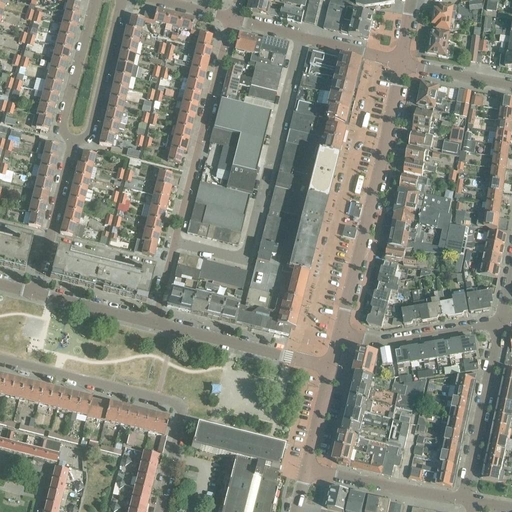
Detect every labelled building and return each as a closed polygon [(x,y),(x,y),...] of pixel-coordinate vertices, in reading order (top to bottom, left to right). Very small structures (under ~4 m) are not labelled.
[(268,15),(280,18),(281,13),(269,10),(271,3),(269,3),(258,0),(250,0),(248,10),(268,15)] [(346,0),(343,0),(337,1),(330,2),(330,4),(345,8),(346,4),(356,5),(365,7),(394,3),(394,0),(348,0),(347,0),(346,0)] [(480,0),(468,2),(469,10),(482,8),(480,0)] [(497,13),(498,2),(487,0),(486,11),(497,13)] [(68,1),(68,2),(65,13),(76,15),(80,4),(68,1)] [(328,11),(327,13),(334,14),(333,19),(370,28),(373,16),(374,16),(345,8),(330,4),(328,11)] [(283,6),(281,13),(280,18),(301,23),(304,12),(283,6)] [(434,17),(433,17),(451,20),(452,13),(455,13),(456,7),(450,6),(450,8),(440,7),(440,8),(437,7),(436,10),(435,10),(435,11),(433,12),(433,16),(434,17)] [(155,15),(149,13),(147,24),(152,25),(153,22),(165,25),(168,14),(156,11),(155,15)] [(65,13),(62,24),(76,28),(79,16),(76,15),(65,13)] [(330,31),(333,19),(334,14),(327,13),(323,29),(330,31)] [(178,28),(181,17),(168,14),(165,25),(164,30),(171,32),(172,27),(178,28)] [(131,18),(128,29),(140,31),(142,21),(143,19),(131,17),(131,18)] [(193,20),(181,17),(178,28),(190,32),(189,34),(194,35),(196,30),(191,29),(193,20)] [(434,19),(432,19),(432,23),(433,24),(433,25),(434,25),(434,28),(437,29),(437,30),(453,32),(453,27),(450,26),(451,20),(433,17),(434,19)] [(367,40),(370,28),(333,19),(330,31),(340,33),(340,34),(367,40)] [(55,34),(59,35),(73,40),(76,28),(62,24),(60,30),(57,29),(55,34)] [(137,43),(140,31),(128,29),(126,28),(123,40),(137,43)] [(199,36),(197,46),(208,48),(211,36),(200,34),(200,31),(196,30),(194,35),(199,36)] [(500,36),(499,42),(505,43),(509,44),(511,44),(511,32),(511,33),(511,32),(505,32),(503,31),(502,36),(500,36)] [(428,43),(447,46),(448,39),(451,40),(452,35),(436,32),(436,33),(430,33),(430,35),(429,35),(429,36),(430,36),(430,38),(429,38),(430,38),(429,40),(429,41),(429,43),(428,43)] [(59,35),(55,47),(69,51),(73,40),(59,35)] [(256,66),(256,63),(262,39),(255,37),(255,39),(239,35),(235,50),(247,53),(246,59),(250,60),(249,64),(256,66)] [(472,36),(471,49),(478,50),(479,41),(480,37),(479,37),(473,37),(472,36)] [(262,39),(256,63),(281,70),(288,45),(262,39)] [(123,40),(121,51),(135,54),(137,43),(123,40)] [(487,53),(488,42),(479,41),(478,50),(478,51),(482,52),(487,53)] [(438,57),(440,57),(452,59),(454,47),(447,46),(428,43),(429,43),(429,45),(428,45),(429,45),(428,47),(428,48),(428,49),(427,49),(427,50),(428,50),(427,54),(426,54),(427,54),(427,55),(439,56),(438,57)] [(197,46),(194,57),(208,61),(211,49),(208,48),(197,46)] [(55,47),(52,59),(66,63),(69,51),(55,47)] [(471,49),(469,62),(477,63),(477,58),(478,52),(478,51),(478,50),(471,49)] [(306,63),(302,76),(355,89),(361,63),(309,50),(306,63)] [(24,51),(23,58),(28,60),(32,61),(34,54),(30,53),(24,51)] [(132,66),(135,54),(121,51),(118,63),(132,66)] [(173,52),(167,51),(165,60),(170,61),(171,57),(174,57),(174,55),(173,55),(173,52)] [(501,55),(499,67),(501,67),(504,68),(511,69),(511,56),(507,55),(504,55),(501,55)] [(191,69),(205,73),(208,61),(194,57),(188,56),(186,65),(182,64),(182,62),(175,60),(174,64),(191,69)] [(49,70),(63,74),(66,63),(52,59),(51,64),(48,63),(46,69),(49,70)] [(246,66),(255,68),(256,66),(249,64),(231,59),(220,100),(242,105),(244,98),(238,96),(237,99),(235,99),(238,87),(249,90),(250,87),(252,81),(240,78),(242,69),(245,70),(246,66)] [(118,63),(115,75),(129,78),(129,77),(135,79),(138,67),(132,66),(118,63)] [(254,71),(279,77),(281,70),(256,63),(256,66),(255,68),(254,71)] [(183,79),(202,84),(205,73),(191,69),(189,75),(184,74),(183,79)] [(49,70),(46,81),(60,85),(63,74),(49,70)] [(254,71),(252,81),(250,87),(275,93),(279,77),(254,71)] [(18,75),(14,86),(20,88),(23,76),(18,75)] [(115,75),(112,87),(127,90),(128,82),(134,84),(135,79),(129,77),(129,78),(115,75)] [(302,76),(299,88),(352,101),(355,89),(302,76)] [(43,93),(57,97),(60,85),(46,81),(40,79),(37,91),(43,93)] [(180,91),(199,96),(202,84),(183,79),(180,91)] [(420,91),(419,95),(436,98),(442,99),(445,100),(446,95),(437,93),(438,88),(422,85),(421,86),(420,86),(420,89),(420,91)] [(112,87),(110,99),(124,102),(127,90),(112,87)] [(275,93),(250,87),(249,90),(247,97),(273,103),(275,93)] [(307,103),(348,114),(349,114),(352,101),(299,88),(296,100),(307,103)] [(459,89),(456,102),(462,103),(465,91),(459,89)] [(18,93),(13,91),(12,91),(11,97),(18,99),(20,93),(18,93)] [(182,104),(196,108),(199,96),(180,91),(177,102),(182,103),(182,104)] [(471,92),(465,91),(462,103),(463,104),(468,105),(471,92)] [(35,103),(40,105),(54,109),(57,97),(43,93),(41,100),(36,98),(35,103)] [(417,100),(417,104),(417,105),(417,106),(434,109),(434,104),(441,106),(442,99),(436,98),(419,95),(418,100),(417,100)] [(473,99),(471,106),(476,107),(481,108),(483,99),(473,97),(473,99)] [(244,98),(242,105),(270,113),(272,105),(244,98)] [(511,99),(499,98),(497,110),(500,111),(511,112),(511,99)] [(121,113),(124,102),(110,99),(107,110),(121,113)] [(270,113),(242,105),(220,100),(213,129),(239,136),(263,142),(270,113)] [(307,103),(296,100),(293,113),(297,114),(304,116),(343,126),(345,118),(347,119),(348,114),(307,103)] [(196,108),(182,104),(179,116),(193,119),(196,108)] [(36,116),(39,117),(51,120),(54,109),(40,105),(36,116)] [(121,113),(107,110),(104,121),(119,125),(119,124),(120,118),(125,119),(126,119),(127,115),(121,113)] [(414,121),(433,125),(434,120),(432,120),(433,113),(417,110),(416,111),(415,112),(415,115),(415,116),(414,121)] [(511,112),(500,111),(499,116),(496,116),(496,121),(511,123),(511,112)] [(299,133),(341,144),(345,131),(342,130),(343,126),(304,116),(297,114),(293,113),(289,130),(299,133)] [(31,127),(47,132),(51,120),(39,117),(36,116),(34,115),(31,127)] [(179,116),(176,127),(190,131),(193,119),(179,116)] [(104,133),(113,136),(116,136),(117,130),(124,131),(125,126),(119,124),(119,125),(104,121),(104,125),(102,133),(104,133)] [(433,125),(414,121),(413,125),(412,126),(411,129),(412,130),(412,132),(429,135),(430,129),(432,129),(433,125)] [(511,125),(511,123),(496,121),(495,127),(498,127),(497,134),(510,136),(511,125)] [(176,127),(173,139),(187,143),(190,131),(176,127)] [(223,147),(235,150),(236,150),(239,136),(213,129),(209,143),(223,147)] [(451,129),(449,141),(461,144),(464,131),(451,129)] [(341,144),(299,133),(289,130),(285,143),(296,146),(338,157),(341,144)] [(21,135),(11,131),(10,137),(20,140),(21,135)] [(104,133),(102,133),(99,145),(104,146),(116,149),(117,142),(115,141),(116,136),(113,136),(104,133)] [(431,150),(433,138),(412,134),(411,139),(409,139),(409,143),(409,144),(409,145),(431,150)] [(510,136),(497,134),(496,138),(493,137),(492,145),(509,147),(510,136)] [(255,175),(263,142),(239,136),(236,150),(235,150),(231,169),(255,175)] [(170,150),(182,153),(185,153),(187,143),(173,139),(168,138),(165,149),(170,150)] [(464,147),(463,152),(465,152),(474,154),(476,142),(471,141),(465,140),(464,147)] [(444,141),(442,152),(442,154),(459,157),(460,151),(461,144),(449,141),(444,141)] [(54,158),(57,146),(41,142),(38,155),(43,156),(43,155),(54,158)] [(269,210),(267,216),(261,239),(256,261),(261,262),(308,275),(320,229),(322,223),(338,157),(296,146),(285,143),(269,210)] [(491,150),(490,155),(494,156),(494,157),(507,159),(509,147),(492,145),(492,150),(491,150)] [(223,147),(217,170),(228,173),(230,173),(231,169),(235,150),(223,147)] [(427,158),(428,152),(408,148),(407,154),(406,155),(405,157),(406,159),(406,160),(423,164),(424,157),(427,158)] [(139,152),(130,150),(127,149),(126,156),(138,158),(139,152)] [(168,162),(179,165),(182,153),(170,150),(168,162)] [(95,156),(84,153),(81,165),(92,168),(95,156)] [(55,171),(58,159),(54,158),(43,155),(43,156),(42,162),(36,160),(34,166),(40,167),(55,171)] [(489,168),(505,171),(507,159),(494,157),(493,163),(490,163),(489,168)] [(139,168),(140,163),(129,160),(128,165),(133,167),(139,168)] [(404,165),(403,171),(404,171),(404,173),(404,172),(404,173),(422,177),(423,172),(436,174),(437,168),(424,166),(406,162),(405,166),(404,165)] [(92,168),(81,165),(78,164),(75,176),(89,180),(93,181),(96,169),(92,168)] [(38,177),(37,179),(52,183),(55,171),(40,167),(40,169),(34,168),(32,175),(38,177)] [(490,180),(504,182),(505,171),(489,168),(488,173),(491,174),(490,180)] [(230,173),(225,190),(250,196),(255,175),(231,169),(230,173)] [(457,173),(450,171),(449,180),(456,181),(457,173)] [(156,184),(168,186),(171,175),(159,172),(156,184)] [(431,181),(403,175),(403,176),(402,176),(399,187),(400,187),(416,191),(416,190),(422,192),(424,186),(429,187),(431,181)] [(89,180),(75,176),(72,188),(86,192),(89,180)] [(34,191),(49,194),(52,183),(37,179),(34,191)] [(485,180),(484,191),(485,192),(502,194),(504,182),(490,180),(485,180)] [(3,182),(0,181),(0,194),(0,195),(2,189),(1,189),(1,187),(9,188),(10,184),(3,182)] [(245,216),(250,196),(225,190),(200,183),(194,204),(206,206),(208,207),(245,216)] [(168,186),(156,184),(153,196),(168,199),(171,187),(168,186)] [(69,199),(83,203),(86,192),(72,188),(69,199)] [(388,245),(388,246),(400,249),(400,251),(405,252),(414,254),(414,253),(456,256),(464,256),(465,251),(466,247),(466,243),(467,237),(469,229),(450,226),(452,217),(449,217),(446,231),(442,232),(439,249),(438,249),(421,245),(424,234),(421,234),(419,233),(420,226),(423,227),(435,230),(437,231),(437,230),(437,229),(437,228),(444,229),(447,216),(448,216),(451,201),(398,190),(398,191),(399,205),(396,204),(394,213),(393,214),(395,214),(388,245)] [(34,191),(31,202),(46,206),(49,194),(34,191)] [(454,192),(453,192),(446,191),(444,199),(452,200),(454,192)] [(487,204),(500,206),(502,194),(485,192),(485,197),(488,198),(487,204)] [(168,199),(153,196),(151,207),(165,211),(168,199)] [(83,203),(69,199),(66,211),(80,215),(81,213),(83,203)] [(29,214),(31,214),(43,218),(46,206),(31,202),(25,201),(22,212),(29,214)] [(194,204),(193,210),(204,212),(205,211),(206,206),(194,204)] [(359,218),(362,206),(356,204),(356,205),(353,204),(350,216),(359,218)] [(482,215),(499,218),(500,206),(487,204),(486,210),(483,209),(482,215)] [(148,219),(162,223),(165,211),(151,207),(143,206),(141,217),(148,219)] [(203,218),(202,224),(203,224),(205,225),(209,226),(210,226),(215,227),(216,228),(220,229),(222,229),(225,230),(228,231),(230,231),(234,232),(235,233),(240,234),(245,216),(208,207),(206,206),(205,211),(204,212),(203,218)] [(203,218),(204,212),(193,210),(191,216),(203,218)] [(80,215),(66,211),(63,223),(75,226),(77,226),(79,219),(84,220),(85,214),(81,213),(80,215)] [(456,211),(455,220),(455,223),(456,223),(456,224),(460,225),(460,224),(461,221),(464,222),(465,213),(456,211)] [(28,226),(40,229),(43,218),(31,214),(28,226)] [(484,227),(497,229),(499,218),(482,215),(481,220),(485,221),(484,227)] [(191,216),(190,221),(195,222),(200,224),(202,224),(203,218),(191,216)] [(145,231),(159,234),(162,223),(148,219),(145,231)] [(192,235),(195,222),(190,221),(186,234),(192,235)] [(200,224),(195,222),(192,235),(197,236),(200,224)] [(60,234),(76,238),(79,227),(77,226),(75,226),(63,223),(60,234)] [(119,224),(114,223),(111,234),(116,236),(119,224)] [(202,224),(200,224),(197,236),(202,238),(205,225),(203,224),(202,224)] [(202,238),(207,239),(210,226),(209,226),(205,225),(202,238)] [(215,227),(210,226),(207,239),(212,240),(215,227)] [(220,229),(216,228),(215,227),(212,240),(217,242),(220,229)] [(357,230),(345,227),(342,237),(354,240),(357,230)] [(222,229),(220,229),(217,242),(222,243),(225,230),(222,229)] [(228,231),(225,230),(222,243),(227,244),(230,231),(228,231)] [(145,242),(156,246),(159,234),(145,231),(142,242),(145,242)] [(234,232),(230,231),(227,244),(232,245),(235,233),(234,232)] [(505,236),(505,235),(489,232),(487,243),(503,246),(504,242),(505,242),(506,237),(505,236)] [(240,234),(235,233),(232,245),(237,247),(240,234)] [(19,238),(18,242),(0,237),(0,265),(24,272),(32,242),(19,238)] [(145,242),(142,254),(153,257),(156,246),(145,242)] [(503,247),(503,246),(487,243),(484,253),(501,257),(502,253),(503,253),(504,247),(503,247)] [(69,255),(69,251),(57,248),(49,278),(94,289),(95,286),(102,288),(101,291),(146,302),(153,272),(141,269),(140,273),(69,255)] [(415,267),(416,261),(416,259),(404,258),(405,252),(388,248),(387,249),(386,250),(385,254),(386,255),(385,260),(403,263),(403,266),(415,267)] [(501,257),(484,253),(482,264),(499,268),(500,263),(501,263),(502,258),(501,258),(501,257)] [(198,278),(203,261),(179,255),(176,267),(177,267),(166,308),(186,312),(189,313),(194,294),(198,281),(198,278)] [(453,272),(460,273),(464,256),(456,256),(453,272)] [(204,280),(208,262),(203,261),(198,278),(204,280)] [(308,275),(261,262),(256,261),(253,274),(249,289),(264,293),(301,302),(308,275)] [(209,281),(213,264),(208,262),(204,280),(209,281)] [(215,283),(219,265),(213,264),(209,281),(215,283)] [(381,269),(380,276),(394,280),(398,268),(384,264),(383,268),(381,269)] [(476,270),(475,274),(496,278),(497,274),(498,274),(500,268),(499,268),(482,264),(481,271),(476,270)] [(220,284),(225,267),(219,265),(215,283),(220,284)] [(226,286),(230,268),(225,267),(220,284),(226,286)] [(231,287),(236,269),(230,268),(226,286),(231,287)] [(237,289),(241,271),(236,269),(231,287),(237,289)] [(247,272),(241,271),(237,289),(243,290),(247,272)] [(380,276),(378,283),(379,285),(378,289),(391,292),(398,294),(403,295),(403,296),(404,293),(409,292),(409,291),(404,290),(396,288),(398,281),(394,280),(380,276)] [(479,294),(481,311),(483,311),(483,312),(489,311),(488,310),(490,310),(489,304),(492,304),(491,296),(494,295),(496,288),(485,290),(485,293),(479,294)] [(272,313),(297,320),(299,312),(302,302),(301,302),(264,293),(249,289),(245,306),(270,312),(272,313)] [(375,294),(373,301),(388,305),(390,297),(396,299),(398,294),(391,292),(378,289),(377,293),(375,294)] [(481,311),(479,294),(473,295),(472,290),(471,290),(467,291),(470,313),(475,312),(475,313),(481,312),(481,311)] [(418,291),(412,292),(414,304),(413,304),(414,309),(414,312),(416,322),(420,321),(421,322),(423,323),(429,322),(427,312),(426,301),(420,303),(418,291)] [(453,298),(452,298),(453,302),(452,302),(454,312),(455,317),(462,316),(463,315),(464,315),(464,314),(467,314),(468,314),(467,312),(465,300),(465,296),(464,291),(452,293),(453,298)] [(427,312),(429,322),(437,320),(438,319),(438,318),(442,318),(440,305),(438,292),(433,293),(434,300),(426,301),(427,312)] [(219,321),(221,312),(224,301),(194,294),(189,313),(191,313),(204,317),(219,321)] [(219,321),(234,324),(237,312),(238,307),(239,305),(240,301),(225,297),(224,301),(221,312),(219,321)] [(372,312),(371,314),(385,318),(386,312),(388,305),(373,301),(371,308),(372,310),(372,312)] [(440,305),(442,318),(446,317),(447,317),(448,318),(455,317),(454,312),(452,302),(440,305)] [(234,324),(288,338),(290,330),(294,331),(297,320),(272,313),(271,321),(245,314),(245,312),(246,309),(238,307),(239,305),(238,307),(237,312),(234,324)] [(414,309),(401,311),(401,312),(404,326),(411,325),(412,323),(416,322),(414,312),(414,309)] [(368,318),(368,319),(367,324),(368,326),(381,329),(385,318),(371,314),(370,318),(368,318)] [(460,340),(463,355),(476,353),(474,339),(473,339),(469,340),(469,339),(460,340)] [(447,343),(449,357),(463,355),(460,340),(451,342),(451,343),(447,343)] [(449,357),(447,343),(443,344),(443,343),(434,344),(436,359),(449,357)] [(421,348),(423,361),(424,365),(429,365),(428,361),(436,359),(434,344),(425,346),(425,347),(421,348)] [(408,349),(410,364),(423,361),(421,348),(417,349),(417,347),(408,349)] [(355,370),(355,372),(372,376),(378,377),(381,363),(382,363),(383,367),(392,365),(389,349),(371,352),(371,354),(360,351),(358,358),(359,358),(356,371),(355,370)] [(400,352),(395,352),(398,366),(398,370),(404,369),(403,365),(410,364),(408,349),(401,350),(400,352)] [(465,372),(478,370),(478,369),(477,364),(472,364),(473,366),(469,366),(469,361),(464,362),(464,367),(465,372)] [(502,374),(501,380),(502,380),(511,382),(511,370),(505,369),(504,373),(502,374)] [(354,382),(354,385),(398,396),(414,400),(422,402),(427,381),(407,384),(406,382),(405,383),(405,384),(404,387),(394,385),(395,380),(395,378),(390,379),(387,379),(372,376),(355,372),(352,381),(354,382)] [(458,377),(456,388),(472,392),(474,392),(475,385),(474,384),(476,374),(462,376),(461,378),(458,377)] [(2,378),(0,377),(0,395),(7,397),(12,380),(7,379),(7,377),(2,376),(2,378)] [(12,380),(7,397),(27,402),(31,385),(26,383),(26,381),(21,380),(21,382),(12,380)] [(499,391),(500,391),(511,393),(511,382),(502,380),(502,384),(500,384),(499,391)] [(40,387),(31,385),(27,402),(47,407),(51,390),(45,388),(45,386),(40,385),(40,387)] [(350,389),(348,398),(395,409),(411,413),(414,400),(398,396),(354,385),(353,389),(350,389)] [(427,393),(435,394),(436,387),(429,385),(427,393)] [(472,395),(472,392),(456,388),(453,399),(470,402),(471,403),(473,396),(472,395)] [(59,391),(51,390),(47,407),(66,412),(71,395),(64,393),(64,391),(59,390),(59,391)] [(511,404),(511,393),(500,391),(499,394),(498,395),(496,401),(498,402),(511,404)] [(78,396),(71,395),(66,412),(86,417),(90,401),(91,399),(83,397),(83,395),(78,394),(78,396)] [(392,421),(395,409),(348,398),(347,405),(348,407),(347,410),(392,421)] [(445,408),(451,410),(468,413),(469,414),(471,407),(469,406),(470,402),(453,399),(448,398),(445,408)] [(108,405),(90,401),(86,417),(104,421),(108,405)] [(493,415),(495,415),(511,419),(511,416),(511,404),(498,402),(496,408),(495,409),(493,415)] [(108,404),(108,405),(104,421),(124,427),(128,409),(122,407),(122,405),(117,404),(116,406),(108,404)] [(124,427),(144,432),(148,414),(141,412),(141,410),(136,409),(135,411),(128,409),(124,427)] [(339,435),(384,446),(388,447),(384,467),(382,475),(391,478),(394,466),(400,468),(403,456),(401,456),(402,450),(404,450),(410,425),(409,425),(399,423),(392,421),(347,410),(347,413),(345,414),(340,431),(342,432),(342,435),(339,434),(339,435)] [(467,417),(468,413),(451,410),(449,420),(466,424),(467,424),(468,418),(467,417)] [(144,432),(161,436),(164,437),(168,419),(160,417),(160,415),(155,414),(154,416),(148,414),(144,432)] [(511,418),(511,419),(495,415),(494,419),(493,419),(491,425),(509,429),(511,423),(511,418)] [(400,417),(399,423),(409,425),(410,419),(400,417)] [(417,425),(419,425),(426,427),(426,425),(423,419),(419,418),(417,425)] [(465,427),(466,424),(449,420),(443,419),(442,423),(448,424),(447,431),(465,435),(466,428),(465,427)] [(491,433),(491,436),(507,440),(509,429),(491,425),(490,432),(491,433)] [(271,511),(278,484),(275,483),(284,449),(285,449),(195,426),(195,427),(196,427),(190,448),(235,459),(221,511),(271,511)] [(464,441),(465,435),(447,431),(444,442),(461,445),(462,441),(464,441)] [(339,435),(333,461),(338,462),(339,462),(338,465),(364,471),(369,472),(382,475),(384,467),(388,447),(384,446),(339,435)] [(489,443),(488,447),(505,450),(507,440),(491,436),(489,436),(488,442),(489,443)] [(7,437),(6,442),(0,440),(0,449),(4,451),(3,453),(5,453),(8,443),(10,443),(11,438),(7,437)] [(463,445),(461,445),(444,442),(442,452),(459,456),(460,452),(461,452),(463,445)] [(8,443),(5,453),(7,454),(8,452),(22,455),(24,447),(10,443),(8,443)] [(40,445),(39,450),(24,447),(22,455),(36,459),(36,461),(38,462),(41,451),(43,451),(45,446),(40,445)] [(503,461),(505,450),(488,447),(487,446),(486,453),(487,454),(486,457),(486,458),(503,461)] [(424,449),(416,447),(414,455),(422,457),(424,449)] [(41,451),(38,462),(41,463),(41,461),(55,464),(57,455),(43,451),(41,451)] [(434,462),(440,463),(457,466),(457,463),(459,462),(460,456),(459,456),(442,452),(436,451),(434,462)] [(159,456),(143,452),(140,464),(156,468),(159,456)] [(485,465),(484,468),(500,472),(503,461),(486,458),(486,457),(485,457),(483,464),(485,465)] [(423,471),(438,474),(454,477),(455,474),(457,473),(458,467),(457,466),(440,463),(439,470),(422,466),(422,470),(423,471)] [(156,468),(140,464),(137,476),(153,480),(156,468)] [(54,468),(52,480),(65,483),(68,471),(54,468)] [(420,482),(423,471),(422,470),(411,468),(409,479),(420,482)] [(499,478),(500,472),(484,468),(482,468),(481,474),(482,475),(481,479),(498,483),(504,483),(505,480),(499,478)] [(438,474),(436,481),(432,480),(431,484),(452,488),(453,484),(455,484),(456,477),(454,477),(438,474)] [(137,476),(134,488),(150,492),(153,480),(137,476)] [(52,480),(49,488),(49,492),(62,495),(65,483),(52,480)] [(131,499),(147,504),(150,492),(134,488),(131,499)] [(327,509),(338,511),(344,511),(349,492),(332,489),(332,490),(328,508),(327,508),(327,509)] [(49,492),(46,503),(59,507),(62,495),(49,492)] [(351,495),(346,511),(362,511),(365,498),(351,495)] [(377,511),(380,498),(370,496),(366,511),(377,511)] [(390,500),(380,498),(377,511),(387,511),(390,503),(390,500)] [(130,511),(145,511),(147,504),(131,499),(128,511),(130,511)] [(43,511),(57,511),(59,507),(46,503),(43,511)] [(393,511),(395,505),(390,503),(387,511),(393,511)]
